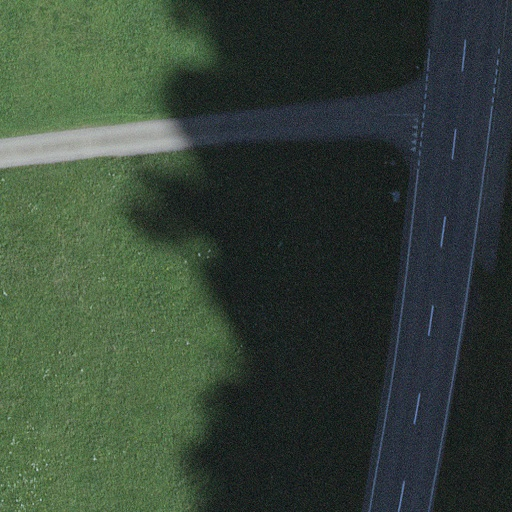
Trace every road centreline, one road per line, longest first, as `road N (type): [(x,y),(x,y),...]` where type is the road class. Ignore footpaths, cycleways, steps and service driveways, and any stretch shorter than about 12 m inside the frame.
road 1 (unclassified): [(459,110),(0,160)]
road 2 (secondary): [(399,511),(459,110)]
